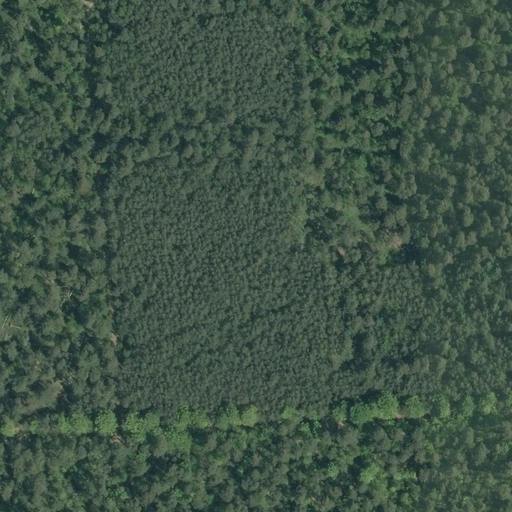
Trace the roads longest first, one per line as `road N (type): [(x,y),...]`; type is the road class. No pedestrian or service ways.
road 1 (track): [(143,511),(94,38),(93,4),(120,0)]
road 2 (track): [(0,444),(511,420)]
